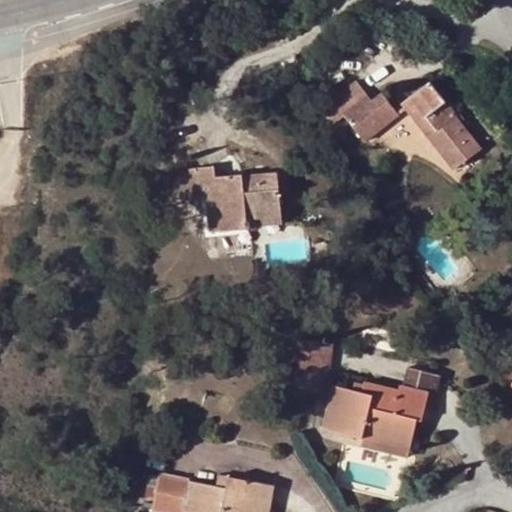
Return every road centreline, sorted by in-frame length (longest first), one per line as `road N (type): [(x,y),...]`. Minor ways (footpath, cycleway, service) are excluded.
road 1 (unknown): [(479,495),(447,379),(396,360),(343,360)]
road 2 (unknown): [(385,0),(511,47)]
